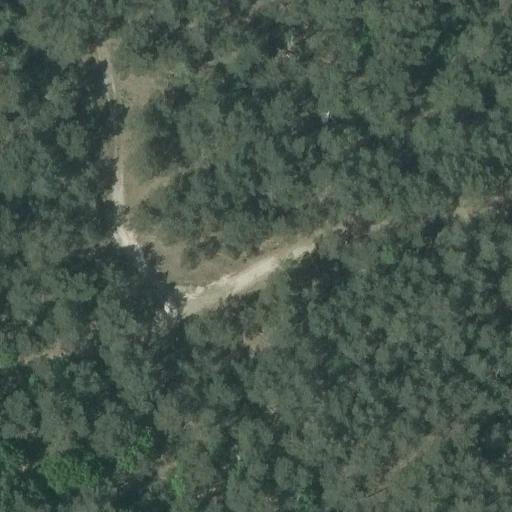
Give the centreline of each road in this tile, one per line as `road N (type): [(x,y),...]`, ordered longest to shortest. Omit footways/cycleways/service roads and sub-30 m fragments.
road 1 (track): [(0,367),(126,342),(291,252),(446,217),(511,215)]
road 2 (track): [(191,307),(122,247),(111,212),(115,122),(87,0)]
